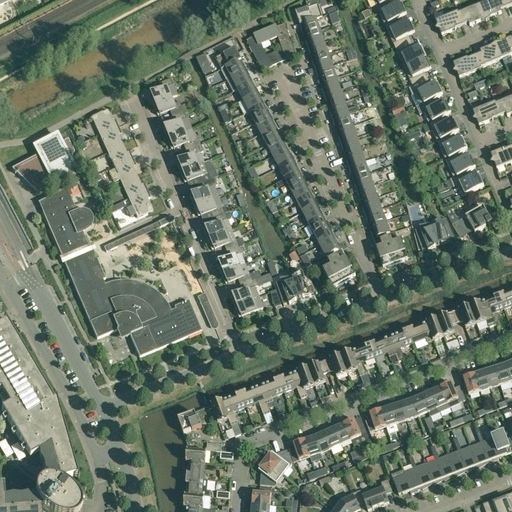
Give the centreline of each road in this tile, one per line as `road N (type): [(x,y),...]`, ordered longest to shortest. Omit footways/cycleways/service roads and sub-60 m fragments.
road 1 (residential): [(236,511),(242,442),(511,340)]
road 2 (residential): [(239,354),(125,89)]
road 3 (residential): [(380,301),(280,65)]
road 4 (residential): [(6,287),(97,463),(121,454)]
road 5 (unclassified): [(100,408),(30,274)]
road 6 (unclassified): [(239,354),(380,301)]
road 7 (unclassified): [(100,408),(239,354)]
road 8 (unclassified): [(380,301),(511,251)]
